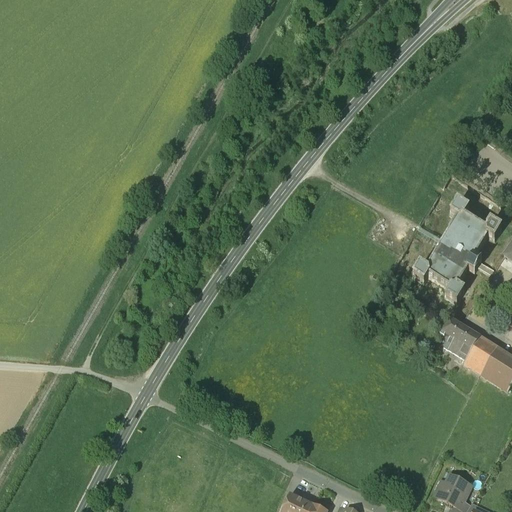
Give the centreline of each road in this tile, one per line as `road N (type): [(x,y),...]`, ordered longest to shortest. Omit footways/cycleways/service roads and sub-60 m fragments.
road 1 (tertiary): [(431,25),(290,184),(200,306),(84,511)]
road 2 (track): [(0,366),(84,374),(144,398)]
